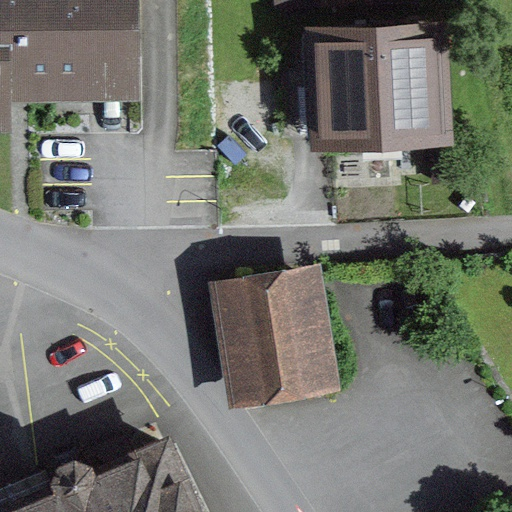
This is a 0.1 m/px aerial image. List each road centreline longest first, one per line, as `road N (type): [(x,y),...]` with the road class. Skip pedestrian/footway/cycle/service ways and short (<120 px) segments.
road 1 (residential): [(511,224),(212,245),(96,285)]
road 2 (residential): [(287,511),(142,309),(96,285)]
